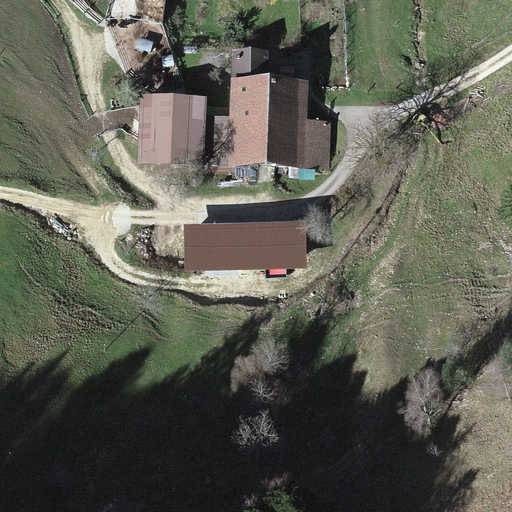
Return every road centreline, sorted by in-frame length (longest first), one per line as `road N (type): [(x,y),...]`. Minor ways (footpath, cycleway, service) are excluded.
road 1 (track): [(74,32),(118,154),(190,218),(299,207),(332,183),(366,123),(511,51)]
road 2 (track): [(0,192),(122,218),(190,218)]
